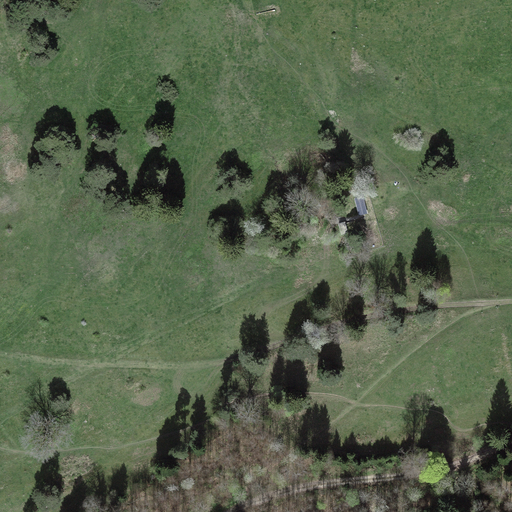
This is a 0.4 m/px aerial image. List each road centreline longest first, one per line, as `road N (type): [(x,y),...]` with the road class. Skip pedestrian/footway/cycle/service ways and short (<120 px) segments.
road 1 (track): [(0,346),(198,363),(427,306),(511,303)]
road 2 (track): [(266,491),(455,467),(511,445)]
